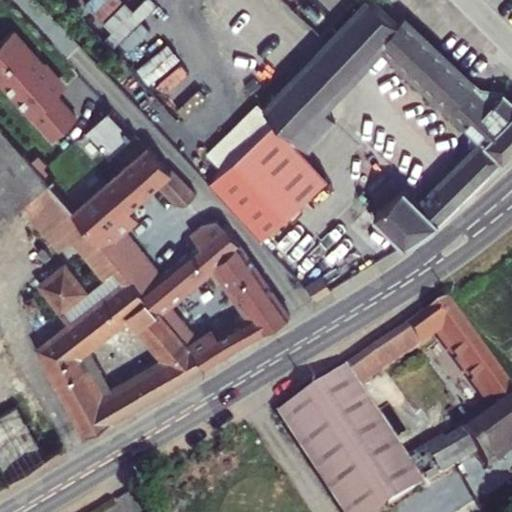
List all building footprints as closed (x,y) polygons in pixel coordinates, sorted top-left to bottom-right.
[(319,0),(332,12),(342,0),(319,0)] [(379,42),(396,24),(371,0),(364,0),(323,44),(352,72),(379,42)] [(379,42),(394,55),(417,30),(403,17),(396,24),(379,42)] [(30,114),(51,138),(76,117),(55,93),(63,87),(13,29),(0,39),(0,76),(31,112),(30,114)] [(472,150),(453,169),(472,188),(511,146),(511,100),(505,94),(480,90),(417,30),(394,55),(473,131),(469,136),(467,146),(472,150)] [(352,72),(323,44),(309,60),(337,87),(352,72)] [(321,105),(337,87),(309,60),(264,107),(275,118),(306,148),(334,119),(321,105)] [(216,177),(218,178),(275,118),(264,107),(258,101),(209,154),(224,168),(216,177)] [(118,118),(46,182),(63,201),(127,276),(204,364),(227,350),(217,334),(213,327),(196,337),(167,301),(213,263),(249,314),(230,326),(240,342),(288,313),(222,220),(220,222),(214,219),(198,221),(189,230),(200,243),(161,275),(126,230),(138,220),(128,209),(142,197),(158,183),(177,205),(183,203),(194,194),(171,167),(168,170),(145,144),(143,146),(118,118)] [(218,178),(211,185),(263,241),(328,173),(304,151),(306,148),(275,118),(218,178)] [(0,128),(0,221),(13,210),(46,182),(0,128)] [(453,169),(439,185),(457,203),(472,188),(453,169)] [(46,182),(13,210),(29,230),(63,201),(46,182)] [(404,187),(376,216),(403,243),(440,220),(457,203),(439,185),(421,203),(404,187)] [(72,266),(33,296),(53,322),(60,316),(90,292),(92,290),(72,266)] [(303,284),(314,296),(329,287),(315,271),(303,284)] [(118,388),(113,391),(102,398),(76,351),(86,343),(125,313),(165,360),(135,378),(149,398),(204,364),(127,276),(97,300),(67,324),(37,348),(83,434),(118,418),(132,409),(118,388)] [(60,316),(67,324),(97,300),(90,292),(60,316)] [(488,468),(511,451),(511,385),(450,302),(447,298),(310,395),(386,505),(391,502),(395,507),(429,484),(453,467),(461,462),(445,440),(413,460),(367,395),(391,379),(383,369),(440,330),(493,407),(462,430),(476,451),(488,468)] [(230,326),(217,334),(227,350),(240,342),(230,326)] [(6,479),(45,456),(0,378),(0,356),(6,352),(0,341),(0,475),(3,474),(6,479)] [(102,398),(113,391),(86,343),(76,351),(102,398)] [(0,378),(45,456),(61,446),(6,352),(0,356),(0,378)] [(135,378),(118,388),(132,409),(149,398),(135,378)] [(461,462),(476,451),(462,430),(445,440),(461,462)]
